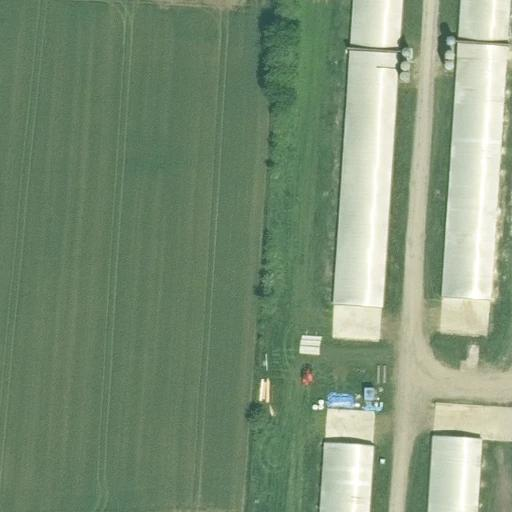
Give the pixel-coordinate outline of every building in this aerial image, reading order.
[(359,0),(358,45),(379,46),(379,40),(393,40),(394,0),(359,0)] [(511,40),(511,0),(466,0),(465,38),(511,40)] [(459,44),(450,299),(500,300),(509,46),(459,44)] [(353,51),(339,305),(388,308),(403,54),(353,51)] [(435,437),(431,511),(481,511),(484,439),(435,437)] [(326,444),(323,511),(373,511),(376,446),(326,444)]
